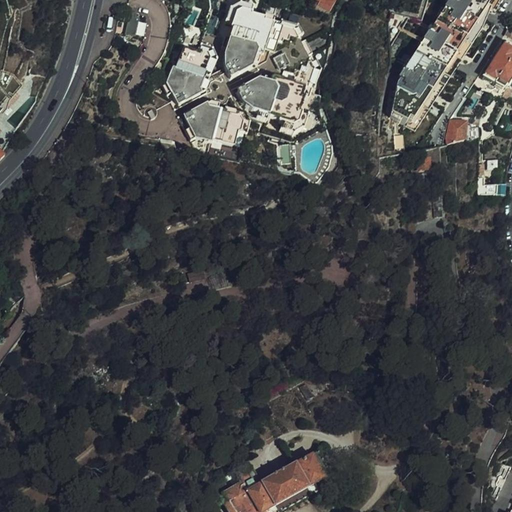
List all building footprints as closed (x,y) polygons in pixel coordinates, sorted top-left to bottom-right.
[(320,0),(319,1),(317,6),(328,11),(333,0),(320,0)] [(487,7),(475,0),(450,0),(439,18),(398,81),(399,82),(396,86),(390,117),(399,124),(402,121),(406,124),(408,120),(411,123),(452,62),(487,7)] [(229,17),(236,19),(239,10),(251,14),(252,11),(254,7),(241,3),(233,7),(229,17)] [(482,29),(490,9),(487,7),(452,62),(411,123),(409,126),(416,130),(482,29)] [(225,57),(226,58),(225,68),(231,78),(234,77),(236,76),(251,68),(257,54),(262,56),(265,49),(271,52),(283,75),(278,88),(259,80),(237,91),(243,103),(253,111),(259,113),(268,116),(280,120),(285,121),(298,119),(300,114),(298,113),(303,100),(300,100),(304,90),(306,91),(314,70),(311,63),(307,56),(301,44),(298,37),(295,31),(281,26),(274,24),(273,28),(262,24),(263,21),(250,17),(251,14),(239,10),(236,19),(235,26),(236,27),(225,54),(225,57)] [(252,11),(251,14),(250,17),(263,21),(266,16),(252,11)] [(132,12),(128,33),(136,35),(140,19),(136,18),(137,13),(132,12)] [(266,16),(263,21),(262,24),(273,28),(274,24),(275,19),(266,16)] [(283,21),(281,26),(295,31),(298,37),(304,34),(300,24),(284,19),(283,21)] [(503,36),(490,58),(495,61),(483,79),(493,86),(494,84),(505,90),(511,79),(511,60),(510,59),(511,56),(511,41),(509,40),(503,36)] [(301,44),(307,56),(313,54),(307,41),(301,44)] [(204,73),(210,76),(217,60),(212,49),(203,45),(200,52),(208,55),(209,60),(204,73)] [(204,90),(210,76),(204,73),(209,60),(208,55),(200,52),(199,54),(185,49),(177,70),(174,69),(168,83),(173,92),(179,106),(205,94),(204,90)] [(311,63),(314,70),(306,91),(304,90),(300,100),(303,100),(308,102),(314,85),(316,86),(321,70),(317,61),(311,63)] [(169,95),(173,92),(168,83),(163,85),(169,95)] [(190,129),(195,138),(211,142),(211,140),(232,145),(235,130),(238,131),(241,120),(224,116),(226,108),(212,104),(210,101),(183,114),(190,129)] [(243,113),(226,108),(224,116),(241,120),(243,113)] [(241,120),(238,131),(246,133),(249,122),(243,113),(241,120)] [(300,114),(298,119),(297,123),(292,126),(295,127),(303,129),(307,117),(300,114)] [(448,145),(464,142),(466,123),(452,122),(449,125),(446,138),(447,139),(448,145)] [(294,134),(295,127),(292,126),(286,124),(283,130),(294,134)] [(191,140),(195,138),(190,129),(186,130),(191,140)] [(163,141),(162,147),(178,150),(177,144),(163,141)] [(280,146),(282,166),(292,164),(289,145),(280,146)] [(424,161),(413,161),(414,172),(424,171),(424,161)] [(414,213),(422,212),(421,175),(412,176),(414,213)] [(481,195),(505,196),(505,188),(497,188),(497,186),(486,185),(486,180),(481,180),(481,195)] [(442,195),(431,196),(432,211),(433,219),(443,218),(442,195)] [(256,488),(243,466),(234,471),(241,484),(230,489),(227,485),(212,493),(223,494),(223,501),(229,511),(269,511),(314,487),(332,476),(318,454),(261,486),(256,488)] [(261,486),(249,463),(243,466),(256,488),(261,486)] [(284,511),(318,494),(314,487),(269,511),(284,511)]
